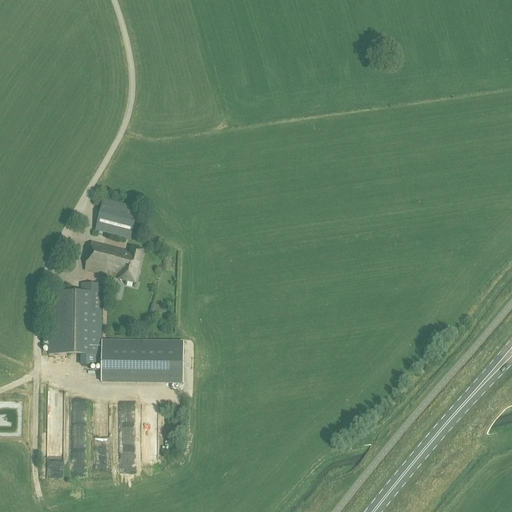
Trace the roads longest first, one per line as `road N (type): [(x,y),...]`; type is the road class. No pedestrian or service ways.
road 1 (unclassified): [(35,374),(48,262),(124,119),(127,57),(114,0)]
road 2 (primary): [(485,380),(375,511)]
